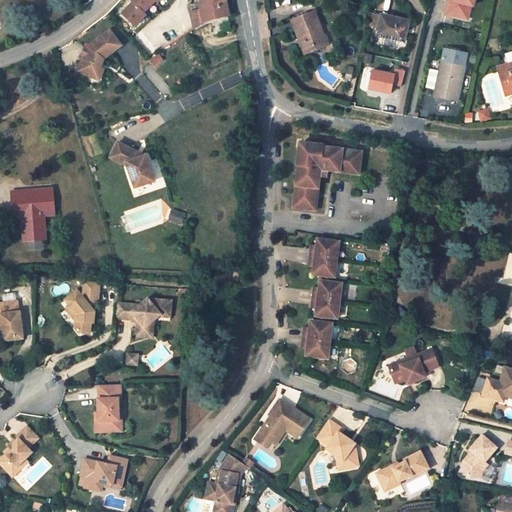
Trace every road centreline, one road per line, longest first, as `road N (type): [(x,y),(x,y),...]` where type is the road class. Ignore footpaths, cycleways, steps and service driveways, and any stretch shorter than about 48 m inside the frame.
road 1 (residential): [(275,106),(263,221),(269,332),(261,369)]
road 2 (residential): [(275,106),(416,139),(511,135)]
road 3 (residential): [(435,433),(261,369)]
road 4 (residential): [(261,369),(154,511)]
road 5 (residential): [(0,63),(52,42),(106,0)]
